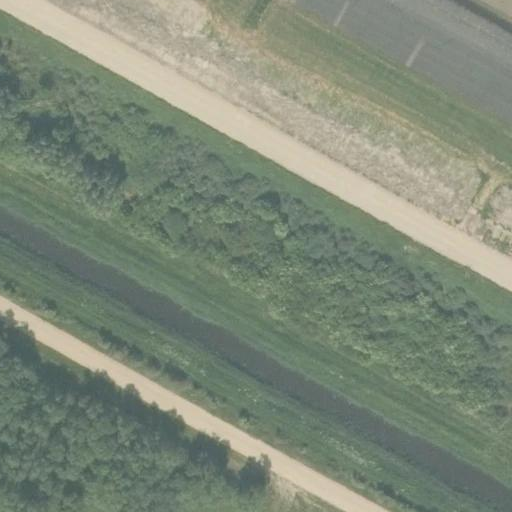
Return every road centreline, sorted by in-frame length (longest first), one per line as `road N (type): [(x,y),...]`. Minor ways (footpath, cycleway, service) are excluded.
road 1 (track): [(370,511),(0,307)]
road 2 (track): [(511,60),(403,0)]
